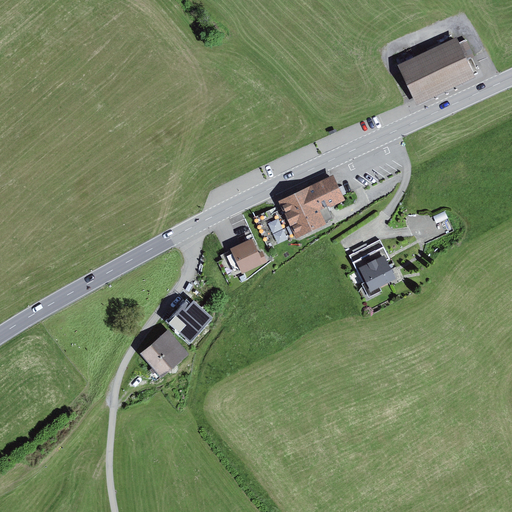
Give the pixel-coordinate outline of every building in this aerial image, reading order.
[(399,67),(417,107),(476,80),(457,40),(399,67)] [(342,202),(332,180),(277,204),(293,241),(335,222),(329,208),(342,202)] [(282,217),(271,221),(280,242),(290,238),(282,217)] [(251,237),(228,250),(240,272),(263,260),(251,237)] [(383,241),(351,256),(370,295),(402,280),(383,241)] [(210,315),(191,299),(171,322),(190,338),(210,315)] [(189,355),(169,334),(143,358),(163,379),(189,355)]
